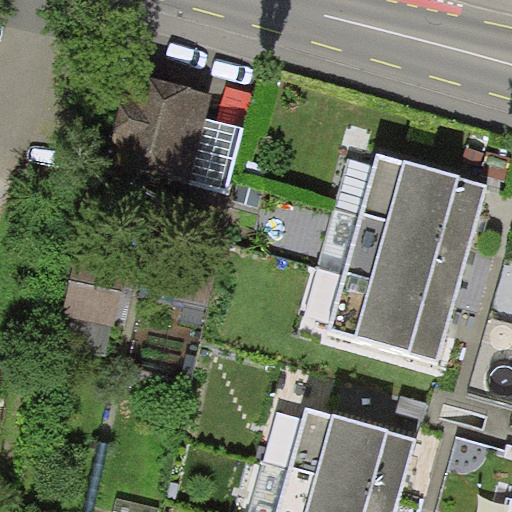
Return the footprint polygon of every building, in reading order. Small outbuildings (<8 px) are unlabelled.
[(95,190),(185,210),(192,181),(229,190),(240,139),(201,130),(208,100),(120,80),(97,180),(95,190)] [(371,156),(354,219),(471,250),(488,187),(371,156)] [(354,219),(337,281),(454,313),(471,250),(354,219)] [(337,281),(320,344),(437,376),(454,313),(337,281)] [(302,406),(284,466),(402,502),(420,441),(302,406)] [(284,466),(270,511),(398,511),(402,502),(284,466)]
